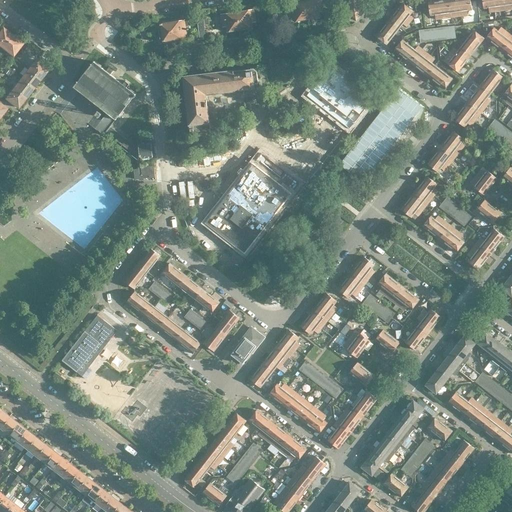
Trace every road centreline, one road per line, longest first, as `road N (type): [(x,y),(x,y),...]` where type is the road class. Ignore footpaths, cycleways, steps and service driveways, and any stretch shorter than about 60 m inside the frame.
road 1 (residential): [(165,215),(157,88),(96,37),(112,5)]
road 2 (residential): [(237,393),(115,305),(113,280),(153,230)]
road 3 (tertiary): [(165,490),(0,362)]
road 4 (residential): [(0,157),(69,67),(0,12)]
road 5 (residential): [(146,511),(0,397)]
road 6 (residential): [(441,106),(362,39),(393,0)]
road 7 (residential): [(279,328),(167,241)]
road 8 (residential): [(458,319),(352,237)]
road 9 (residential): [(485,285),(379,203)]
road 10 (residential): [(344,464),(241,387)]
road 11 (residential): [(165,490),(237,393)]
